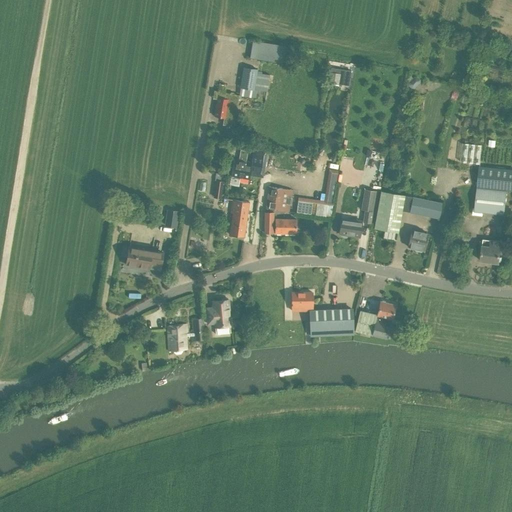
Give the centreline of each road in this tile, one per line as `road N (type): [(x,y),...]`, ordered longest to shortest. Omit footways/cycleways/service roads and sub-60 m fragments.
road 1 (unclassified): [(0,388),(37,379),(159,297),(253,266),(351,264),(511,292)]
road 2 (unknown): [(175,291),(211,86),(220,64),(249,59)]
